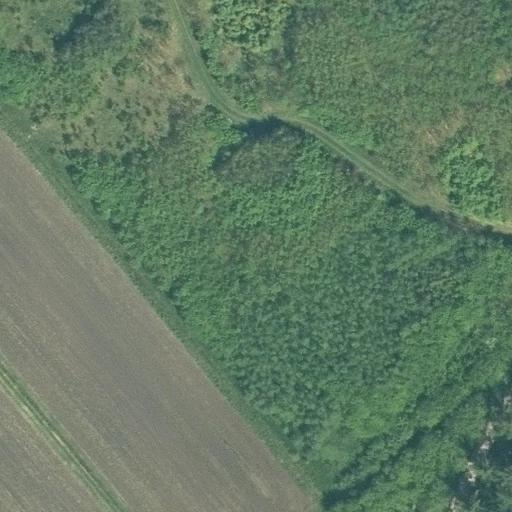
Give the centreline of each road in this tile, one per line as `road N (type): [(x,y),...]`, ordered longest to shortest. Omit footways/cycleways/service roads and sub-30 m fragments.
road 1 (track): [(511,236),(453,222),(415,202),(316,130),(233,116),(215,99),(168,0)]
road 2 (track): [(511,403),(455,511)]
